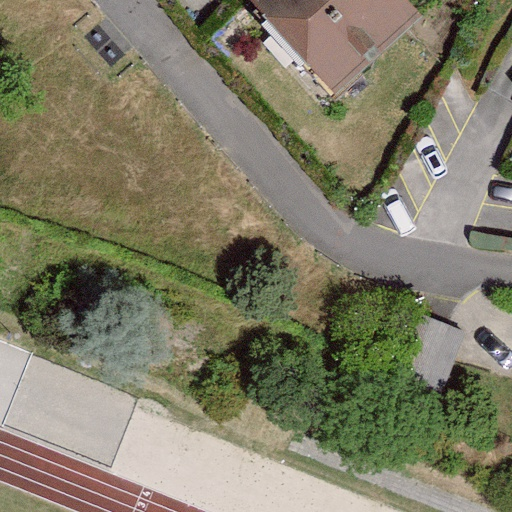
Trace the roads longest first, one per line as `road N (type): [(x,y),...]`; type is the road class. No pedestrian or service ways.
road 1 (residential): [(511,265),(383,248),(271,170),(119,0)]
road 2 (unknown): [(383,248),(498,135)]
